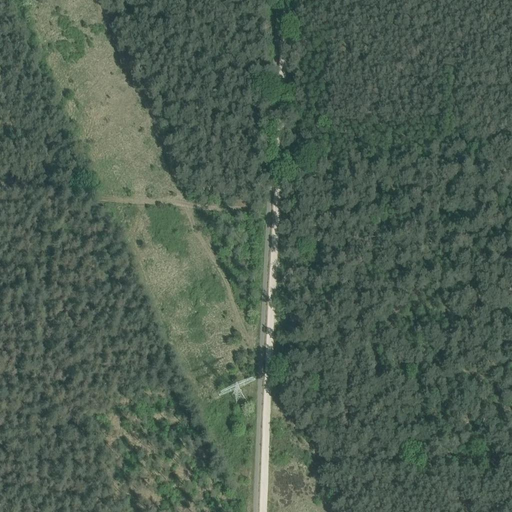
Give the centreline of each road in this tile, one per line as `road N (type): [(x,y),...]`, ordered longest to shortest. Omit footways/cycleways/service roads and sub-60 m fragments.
road 1 (track): [(0,188),(268,214)]
road 2 (track): [(264,463),(275,215)]
road 3 (track): [(511,462),(264,463)]
road 4 (track): [(275,215),(286,0)]
